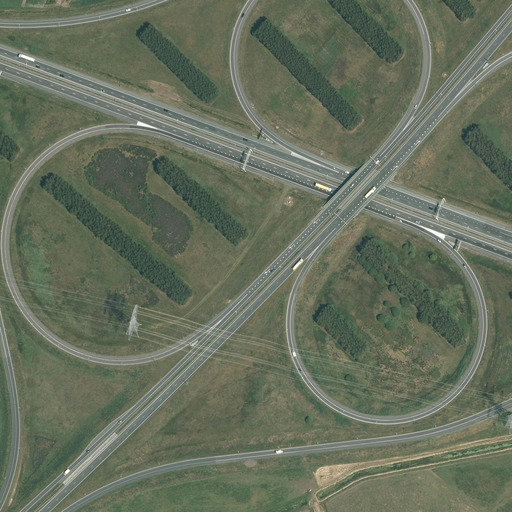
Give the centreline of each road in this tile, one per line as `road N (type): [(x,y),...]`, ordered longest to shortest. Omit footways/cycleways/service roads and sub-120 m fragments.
road 1 (motorway): [(248,295),(175,349),(105,362),(47,337),(12,291),(6,217),(41,157),(106,127),(191,137)]
road 2 (motorway): [(396,213),(466,266),(485,321),(476,364),(461,388),(410,419),(343,413),(301,373),(289,306),(324,234)]
road 3 (motorway): [(65,511),(153,470),(396,440),(511,402)]
road 4 (trunk): [(44,511),(324,234)]
road 5 (motorway): [(338,177),(0,51)]
road 6 (trunk): [(248,295),(22,511)]
road 7 (motorway): [(338,177),(265,132),(241,101),(233,42),(251,0)]
road 8 (motorway): [(191,137),(396,213)]
road 9 (trunk): [(396,141),(248,295)]
road 10 (motorway): [(0,67),(191,137)]
road 11 (motorway): [(0,322),(17,415),(0,505)]
road 12 (trunk): [(511,7),(396,141)]
road 13 (motorway): [(497,235),(338,177)]
road 14 (motorway): [(161,0),(81,21),(0,25)]
road 15 (trunk): [(324,234),(435,115)]
road 16 (motorway): [(409,0),(424,30),(428,68),(396,141)]
road 17 (motorway): [(396,213),(511,256)]
